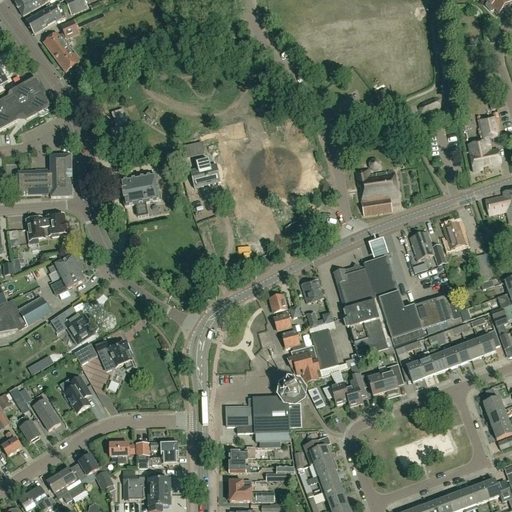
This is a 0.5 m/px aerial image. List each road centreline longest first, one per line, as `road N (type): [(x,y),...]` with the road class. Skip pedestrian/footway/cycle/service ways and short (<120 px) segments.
road 1 (residential): [(353,240),(329,143),(267,50),(246,0)]
road 2 (residential): [(202,419),(122,422),(55,453),(0,494)]
road 3 (tertiary): [(85,204),(72,114),(0,4)]
road 4 (residential): [(372,505),(479,462),(456,389)]
road 5 (residential): [(372,505),(350,444),(355,428),(456,389)]
road 6 (tertiary): [(204,332),(123,281),(85,204)]
road 7 (secondary): [(204,332),(236,300),(353,240)]
road 8 (secondary): [(353,240),(511,181)]
